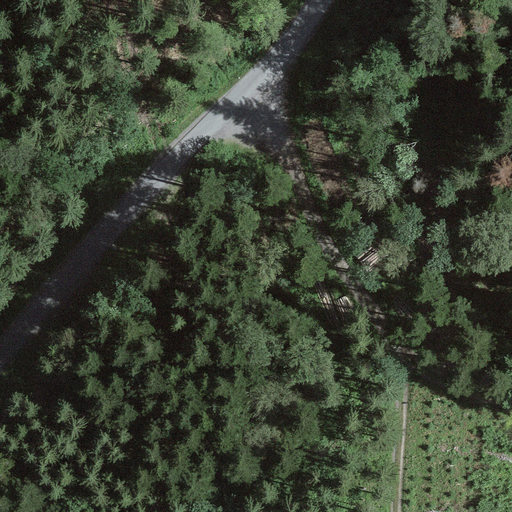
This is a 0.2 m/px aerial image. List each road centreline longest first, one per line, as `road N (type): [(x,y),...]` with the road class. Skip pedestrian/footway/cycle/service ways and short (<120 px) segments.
road 1 (tertiary): [(319,0),(283,65),(60,281),(0,352)]
road 2 (track): [(381,511),(282,247),(242,102)]
